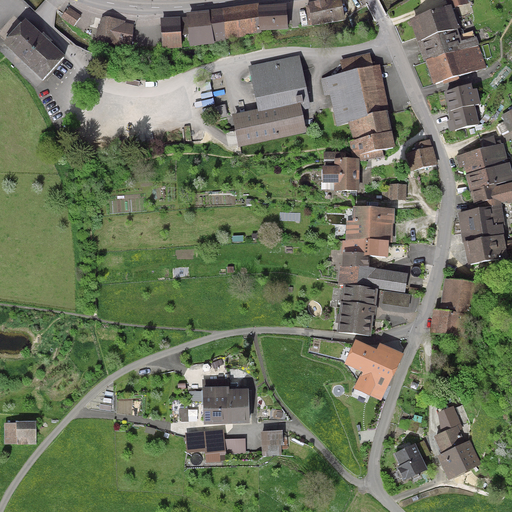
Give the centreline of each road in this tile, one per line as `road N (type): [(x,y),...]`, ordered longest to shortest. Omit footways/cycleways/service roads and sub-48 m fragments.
road 1 (residential): [(371,0),(449,188),(435,282),(374,455),(374,483),(399,511)]
road 2 (track): [(76,410),(169,426),(232,426)]
road 3 (secondary): [(97,0),(153,8),(242,0)]
